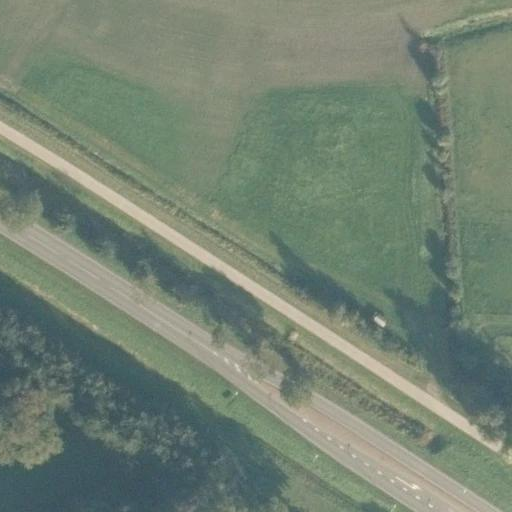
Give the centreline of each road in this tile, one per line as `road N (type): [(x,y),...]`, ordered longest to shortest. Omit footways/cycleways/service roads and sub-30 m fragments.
road 1 (unclassified): [(511,452),(0,124)]
road 2 (primary): [(460,511),(0,217)]
